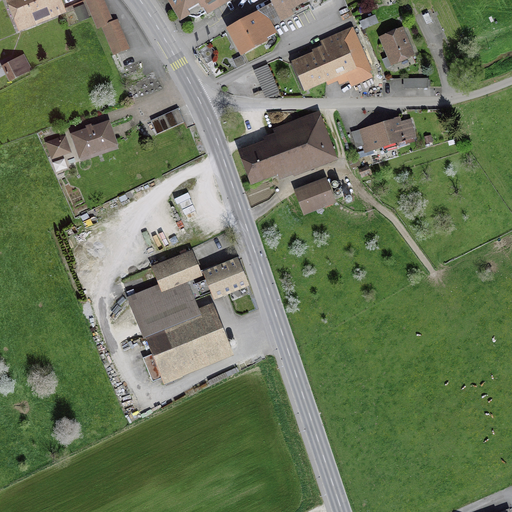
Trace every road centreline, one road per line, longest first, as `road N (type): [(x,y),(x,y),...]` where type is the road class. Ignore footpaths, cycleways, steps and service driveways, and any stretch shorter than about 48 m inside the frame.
road 1 (secondary): [(200,103),(342,511)]
road 2 (residential): [(511,80),(432,103),(200,103)]
road 3 (track): [(244,221),(293,182),(342,166),(428,269)]
